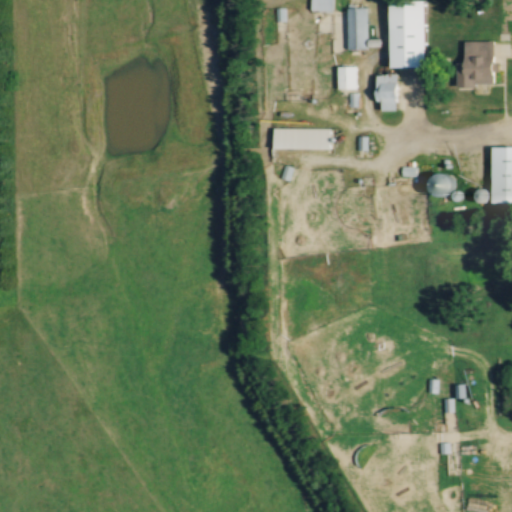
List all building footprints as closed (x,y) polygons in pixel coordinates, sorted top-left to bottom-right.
[(332,0),(311,0),(311,11),(333,11),(332,0)] [(393,72),(394,6),(425,6),(424,72),(393,72)] [(347,50),(347,9),(367,9),(367,50),(347,50)] [(459,62),(459,85),(495,85),(495,40),(465,40),(465,62),(459,62)] [(396,74),(378,74),(378,89),(396,89),(396,74)] [(274,130),(328,129),(328,152),(274,154),(274,130)] [(511,206),(497,207),(496,151),(511,151),(511,206)] [(442,198),(456,187),(443,171),(429,182),(442,198)]
